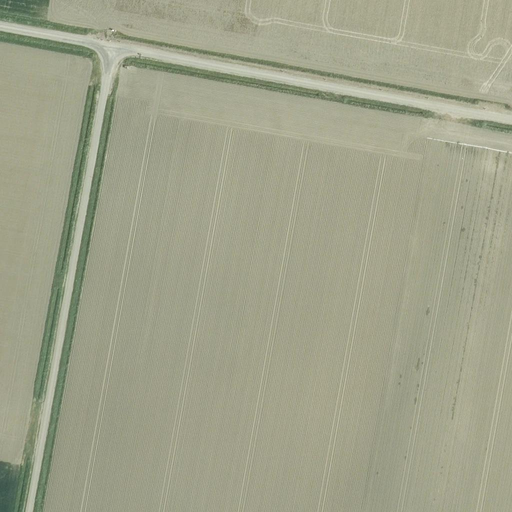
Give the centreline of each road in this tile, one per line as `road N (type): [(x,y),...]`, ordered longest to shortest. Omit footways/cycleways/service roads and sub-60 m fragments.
road 1 (unclassified): [(29,511),(112,46)]
road 2 (unclassified): [(511,119),(112,46)]
